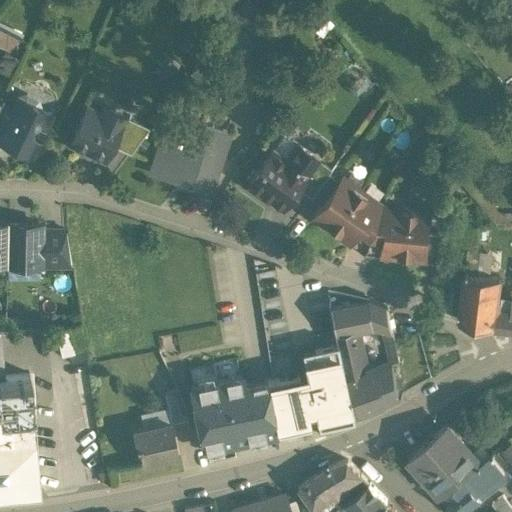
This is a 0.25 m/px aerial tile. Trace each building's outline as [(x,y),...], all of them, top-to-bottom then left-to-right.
[(210,49),(191,75),(201,83),(200,85),(215,97),(236,68),(210,49)] [(25,96),(18,98),(13,108),(0,135),(0,141),(30,156),(47,120),(36,115),(39,109),(37,101),(25,96)] [(0,135),(13,108),(2,103),(0,106),(0,135)] [(101,115),(86,108),(69,144),(104,160),(111,146),(124,117),(105,108),(101,115)] [(149,129),(124,117),(111,146),(130,155),(149,129)] [(200,142),(165,131),(153,167),(191,180),(190,185),(209,191),(228,134),(205,126),(200,142)] [(271,151),(246,185),(279,210),(295,189),(317,160),(296,145),(285,161),(271,151)] [(317,160),(295,189),(310,199),(327,175),(331,171),(317,160)] [(327,175),(310,199),(320,206),(337,182),(327,175)] [(320,206),(312,216),(331,229),(358,192),(339,179),(337,182),(320,206)] [(358,192),(331,229),(350,243),(358,231),(374,210),(377,205),(358,192)] [(407,211),(384,208),(384,213),(381,240),(380,254),(403,256),(407,211)] [(374,210),(358,231),(362,231),(369,236),(379,211),(374,210)] [(384,213),(379,211),(369,236),(379,237),(381,240),(384,213)] [(430,213),(407,211),(403,256),(424,259),(425,259),(428,233),(430,213)] [(476,249),(478,215),(454,213),(451,249),(467,250),(467,249),(476,249)] [(40,225),(7,224),(6,265),(39,266),(40,230),(40,225)] [(66,231),(40,230),(39,266),(72,267),(66,231)] [(369,236),(362,231),(358,231),(350,243),(365,248),(369,236)] [(440,234),(428,233),(425,259),(424,259),(424,263),(437,264),(440,234)] [(379,237),(369,236),(365,248),(380,254),(381,240),(379,237)] [(476,249),(467,249),(467,250),(464,273),(492,276),(494,252),(495,251),(476,249)] [(492,276),(464,273),(459,321),(471,324),(494,327),(496,312),(499,277),(492,276)] [(370,300),(328,309),(336,345),(344,379),(362,372),(353,331),(377,327),(392,329),(387,307),(370,300)] [(511,316),(511,314),(496,312),(494,327),(511,329),(511,316)] [(79,325),(67,328),(73,351),(85,348),(79,325)] [(67,328),(55,330),(61,354),(73,352),(73,351),(67,328)] [(266,381),(276,432),(309,425),(307,413),(314,412),(317,427),(353,419),(352,415),(344,379),(336,345),(301,352),(304,373),(266,381)] [(397,349),(388,351),(390,363),(393,362),(399,361),(397,349)] [(390,363),(377,368),(385,404),(400,395),(393,362),(390,363)] [(362,372),(344,379),(352,415),(385,404),(377,368),(362,372)] [(3,373),(0,373),(0,407),(30,406),(28,372),(3,373)] [(233,440),(262,434),(253,383),(243,385),(241,375),(189,385),(202,448),(233,442),(233,440)] [(266,381),(253,383),(262,434),(276,432),(266,381)] [(176,388),(164,393),(170,422),(190,417),(179,394),(176,388)] [(0,407),(0,438),(3,439),(33,437),(30,406),(0,407)] [(170,422),(131,429),(135,446),(139,446),(142,461),(176,454),(170,422)] [(446,424),(408,458),(440,495),(479,461),(446,424)] [(33,437),(3,439),(4,460),(0,459),(0,473),(19,472),(21,493),(37,491),(33,437)] [(3,439),(0,438),(0,494),(21,493),(19,472),(0,473),(0,459),(4,460),(3,439)] [(511,443),(503,450),(511,462),(511,443)] [(491,452),(474,466),(464,478),(481,500),(507,480),(498,467),(501,465),(491,452)] [(347,460),(332,465),(295,488),(310,507),(320,500),(324,503),(331,499),(332,499),(334,498),(348,489),(345,484),(361,474),(347,460)] [(361,474),(345,484),(348,489),(353,496),(369,483),(361,474)] [(464,478),(441,495),(453,511),(464,511),(481,500),(464,478)] [(353,496),(344,503),(352,511),(376,511),(388,503),(369,483),(353,496)] [(289,511),(284,494),(231,510),(231,511),(289,511)] [(511,511),(511,506),(502,494),(491,503),(498,511),(511,511)] [(320,500),(310,507),(313,511),(333,511),(341,506),(334,498),(332,499),(331,499),(324,503),(320,500)] [(396,511),(388,503),(376,511),(396,511)]
